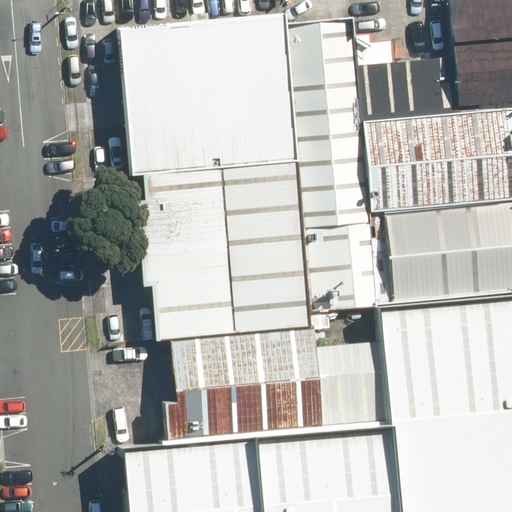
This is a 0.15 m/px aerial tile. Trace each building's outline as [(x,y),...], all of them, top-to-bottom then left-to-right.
[(511,106),(511,0),(451,0),(443,1),(448,54),(454,112),(511,106)] [(111,28),(125,174),(135,173),(291,158),(278,21),(277,12),(111,28)] [(357,121),(351,63),(346,15),(278,21),(291,158),(306,309),(374,303),(365,212),(357,121)] [(454,112),(448,54),(351,63),(357,121),(454,112)] [(365,212),(511,198),(511,106),(454,112),(357,121),(365,212)] [(291,158),(135,173),(151,339),(165,338),(307,325),(306,309),(291,158)] [(374,303),(511,289),(511,198),(365,212),(374,303)] [(511,511),(511,289),(374,303),(386,421),(393,511),(511,511)] [(165,338),(175,439),(249,435),(386,421),(376,339),(309,346),(307,325),(165,338)] [(256,511),(393,511),(386,421),(249,435),(256,511)] [(119,445),(125,511),(256,511),(249,435),(119,445)]
